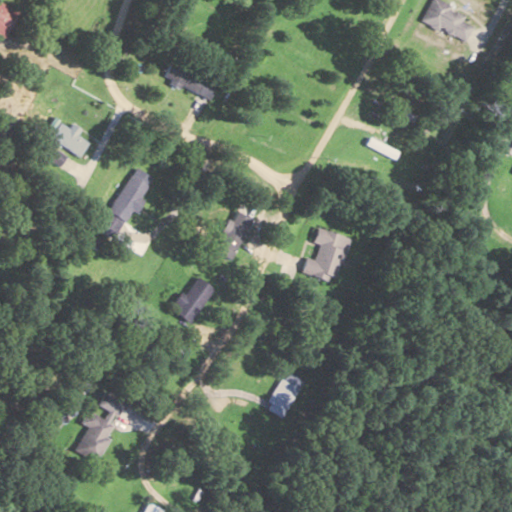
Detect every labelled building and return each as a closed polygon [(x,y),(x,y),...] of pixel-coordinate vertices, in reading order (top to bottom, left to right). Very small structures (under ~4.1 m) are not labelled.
[(470,26),(458,20),(463,11),(438,0),(427,0),(418,21),(463,41),(470,26)] [(17,9),(0,2),(0,36),(5,38),(17,9)] [(216,82),(169,59),(161,76),(207,99),(216,82)] [(428,126),(403,107),(398,114),(423,133),(428,126)] [(67,126),(66,127),(57,121),(47,137),(77,155),(87,139),(67,126)] [(360,142),(400,164),(405,156),(364,133),(360,142)] [(56,165),(63,157),(53,149),(46,158),(56,165)] [(98,222),(117,233),(146,185),(128,174),(98,222)] [(495,198),(509,201),(511,189),(511,177),(500,174),(495,198)] [(213,250),(230,259),(251,219),(235,210),(213,250)] [(336,279),(348,237),(315,227),(311,243),(314,243),(305,275),(324,280),(326,276),(336,279)] [(169,309),(187,322),(211,288),(193,275),(169,309)] [(279,416),(302,381),(284,370),(262,406),(279,416)] [(112,425),(89,412),(70,449),(93,461),(112,425)] [(139,511),(159,511),(161,509),(145,502),(139,511)]
